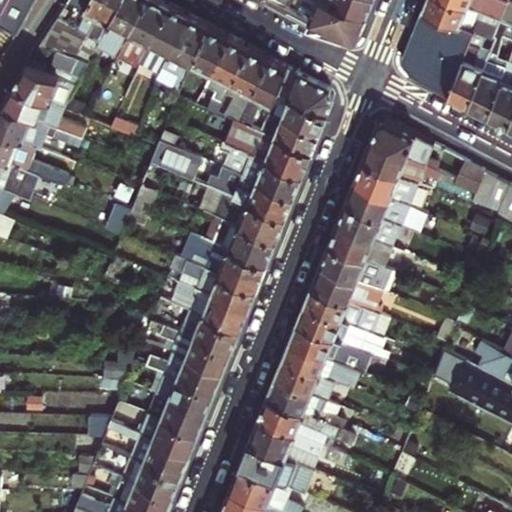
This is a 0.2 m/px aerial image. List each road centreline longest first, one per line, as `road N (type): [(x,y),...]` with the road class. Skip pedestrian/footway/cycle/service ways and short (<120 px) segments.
road 1 (residential): [(192,511),(369,76)]
road 2 (residential): [(369,76),(221,0)]
road 3 (residential): [(369,76),(511,153)]
